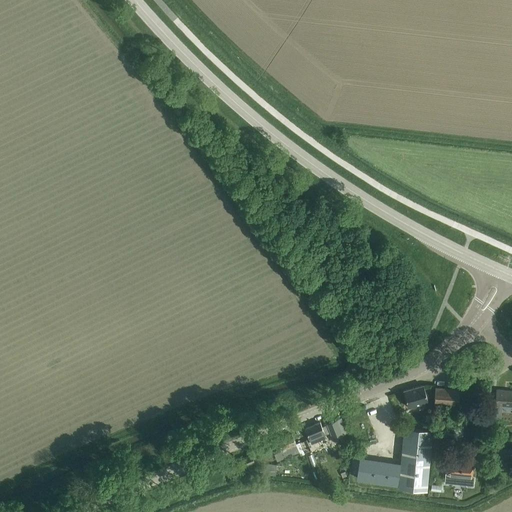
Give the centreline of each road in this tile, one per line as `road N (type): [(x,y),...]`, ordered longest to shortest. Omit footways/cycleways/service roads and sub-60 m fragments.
road 1 (secondary): [(133,0),(245,114),(314,167),(383,213),(505,272)]
road 2 (tertiary): [(97,511),(421,366)]
